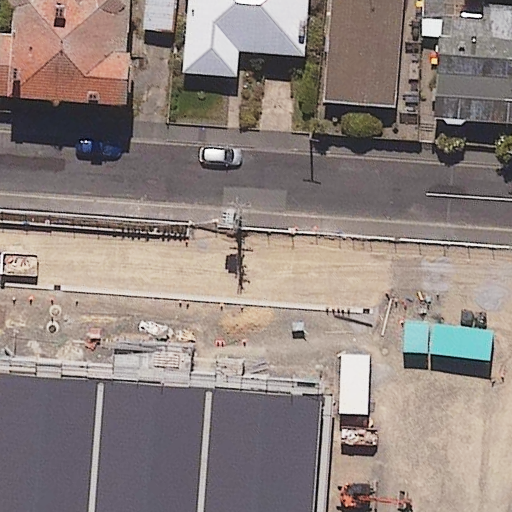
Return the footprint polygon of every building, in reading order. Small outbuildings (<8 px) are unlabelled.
[(127,0),(13,0),(12,35),(0,34),(0,101),(122,107),(127,0)] [(174,0),(144,0),(142,31),(173,33),(174,0)] [(306,0),(187,0),(183,74),(235,78),(237,52),(303,57),(306,0)] [(402,0),(330,0),(323,103),(394,108),(402,0)] [(442,16),(443,0),(422,0),(420,37),(437,38),(434,121),(511,124),(511,10),(483,9),(482,18),(442,16)] [(45,256),(3,254),(0,321),(42,323),(45,256)] [(317,511),(326,395),(0,370),(0,511),(317,511)]
